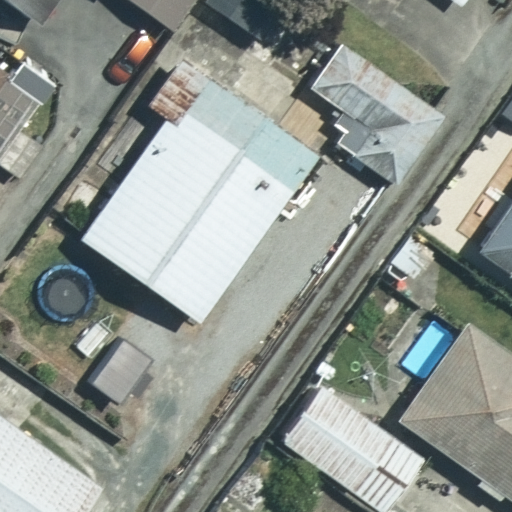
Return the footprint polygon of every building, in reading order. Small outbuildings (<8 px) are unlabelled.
[(130,0),(176,32),(197,0),(7,0),(39,21),(53,0),(130,0)] [(442,113),(338,41),(309,82),(351,111),(332,138),(394,182),(442,113)] [(317,149),(183,54),(149,103),(167,116),(82,235),(197,317),(317,149)] [(0,82),(9,69),(0,62),(0,82)] [(511,201),(479,247),(511,269),(511,201)] [(511,354),(465,322),(399,418),(478,472),(471,482),(500,502),(506,492),(511,496),(511,354)] [(424,458),(318,384),(281,438),(387,511),(424,458)] [(81,511),(101,484),(0,414),(0,511),(81,511)]
